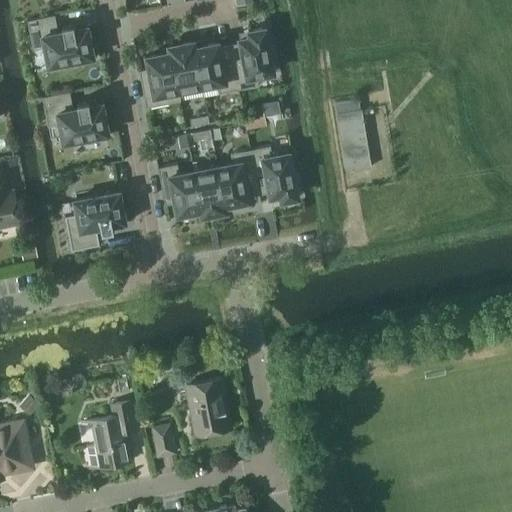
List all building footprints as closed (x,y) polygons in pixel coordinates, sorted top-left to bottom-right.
[(55,13),(28,19),(33,48),(46,46),(49,64),(94,55),(88,25),(76,27),(75,22),(63,24),(64,30),(59,31),(55,13)] [(241,41),(230,43),(239,88),(259,84),(257,75),(275,71),(266,26),(249,29),(250,35),(240,37),(241,41)] [(196,46),(195,40),(179,43),(181,49),(172,50),(180,90),(203,85),(196,46)] [(219,41),(196,46),(203,85),(217,82),(219,92),(239,88),(230,43),(220,45),(219,41)] [(172,50),(147,55),(149,67),(139,69),(147,106),(182,99),(180,90),(172,50)] [(43,95),(48,125),(61,123),(64,141),(109,132),(103,102),(90,104),(90,98),(78,101),(79,106),(74,107),(70,90),(43,95)] [(360,98),(335,102),(347,170),(371,166),(360,98)] [(208,114),(191,117),(192,125),(210,122),(208,114)] [(219,126),(211,128),(213,136),(213,138),(221,136),(219,126)] [(211,128),(193,131),(195,139),(213,136),(211,128)] [(187,132),(178,134),(180,146),(189,144),(187,132)] [(273,155),(272,145),(251,149),(260,193),(270,191),(271,195),(282,193),(283,199),(299,196),(291,152),(273,155)] [(233,162),(219,165),(226,204),(250,199),(249,195),(260,193),(251,149),(231,153),(233,162)] [(179,162),(159,166),(166,203),(175,201),(178,213),(202,208),(194,170),(180,172),(179,162)] [(202,208),(212,206),(213,212),(228,209),(226,204),(219,165),(194,170),(202,208)] [(0,169),(0,224),(20,221),(14,189),(8,190),(3,169),(0,169)] [(120,190),(75,198),(78,212),(66,215),(72,249),(100,243),(97,226),(102,225),(103,230),(115,228),(113,223),(126,220),(120,190)] [(22,249),(23,260),(38,257),(36,247),(22,249)] [(186,383),(196,433),(231,427),(221,376),(186,383)] [(30,393),(20,405),(30,414),(40,402),(30,393)] [(97,443),(87,445),(91,467),(131,459),(125,430),(137,428),(131,398),(112,402),(114,414),(92,418),(97,443)] [(0,469),(30,464),(22,421),(0,424),(0,474),(1,475),(0,471),(0,469)] [(153,426),(158,453),(174,450),(169,423),(153,426)] [(198,510),(198,511),(245,511),(244,505),(235,507),(234,503),(198,510)]
